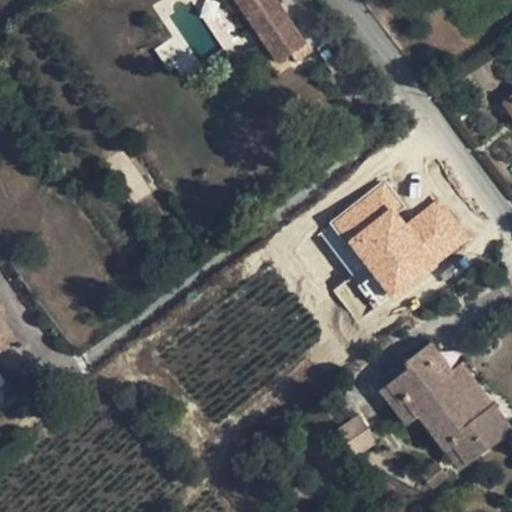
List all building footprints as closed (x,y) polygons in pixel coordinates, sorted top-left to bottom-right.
[(238,0),(280,60),(307,42),(278,0),(238,0)] [(410,142),(376,167),(395,192),(406,206),(422,193),(409,177),(426,163),(410,142)] [(390,300),(471,241),(439,197),(409,218),(382,181),(331,218),(390,300)] [(0,351),(15,342),(0,319),(0,351)] [(431,343),(408,359),(405,356),(376,379),(383,387),(382,388),(408,422),(422,412),(446,445),(454,440),(469,460),(511,429),(511,428),(494,404),(484,411),(452,370),(431,343)] [(462,362),(452,370),(484,411),(494,404),(462,362)] [(379,439),(361,413),(341,427),(358,453),(379,439)] [(454,440),(446,445),(462,466),(469,460),(454,440)]
